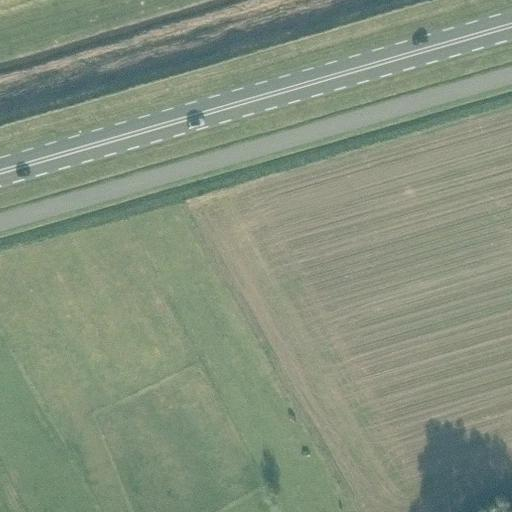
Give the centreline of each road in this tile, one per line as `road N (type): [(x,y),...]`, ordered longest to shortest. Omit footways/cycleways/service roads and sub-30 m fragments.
road 1 (primary): [(0,173),(511,25)]
road 2 (unclassified): [(0,223),(511,76)]
